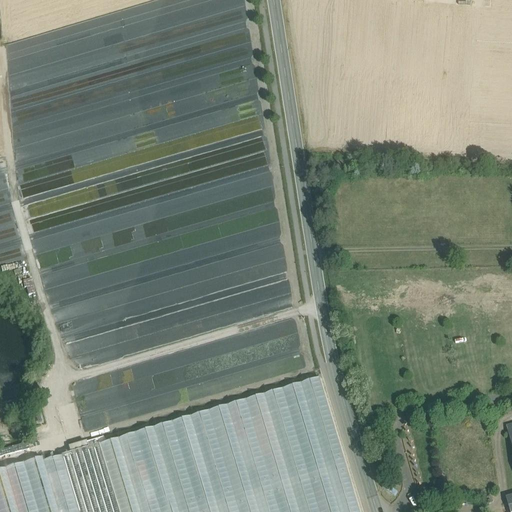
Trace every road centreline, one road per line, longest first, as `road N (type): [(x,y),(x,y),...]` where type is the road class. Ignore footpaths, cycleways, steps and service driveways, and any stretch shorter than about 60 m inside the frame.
road 1 (secondary): [(377,511),(326,328),(272,0)]
road 2 (track): [(511,245),(313,252)]
